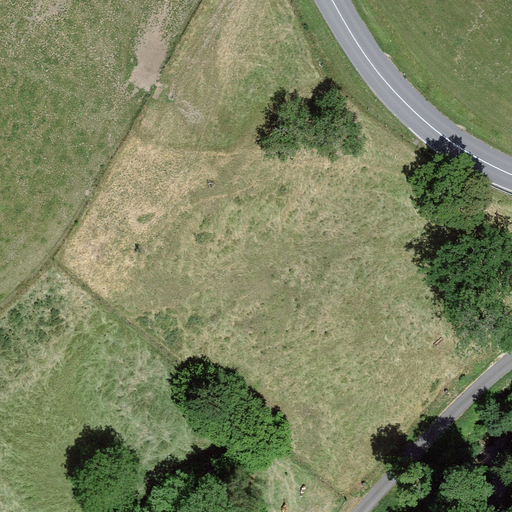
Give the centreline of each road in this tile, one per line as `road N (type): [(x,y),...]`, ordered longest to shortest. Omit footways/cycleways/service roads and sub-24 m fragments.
road 1 (tertiary): [(511,174),(453,143),(408,105),(332,0)]
road 2 (unclassified): [(361,511),(511,360)]
